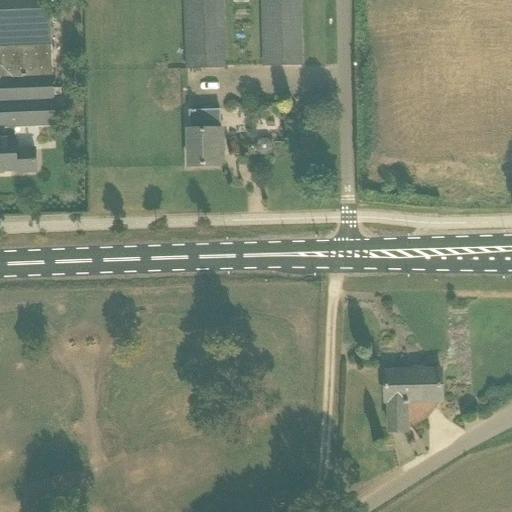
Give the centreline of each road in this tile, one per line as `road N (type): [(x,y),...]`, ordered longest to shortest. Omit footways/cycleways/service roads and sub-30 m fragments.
road 1 (primary): [(0,265),(346,253)]
road 2 (track): [(315,511),(337,271),(346,253)]
road 3 (unclassified): [(346,253),(344,0)]
road 4 (unclassified): [(356,511),(511,418)]
road 5 (primary): [(346,253),(511,252)]
